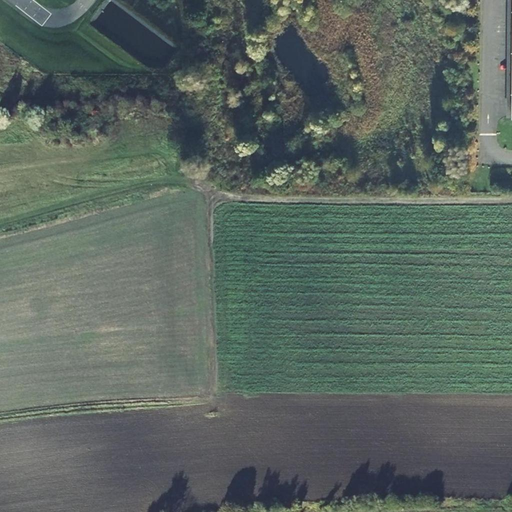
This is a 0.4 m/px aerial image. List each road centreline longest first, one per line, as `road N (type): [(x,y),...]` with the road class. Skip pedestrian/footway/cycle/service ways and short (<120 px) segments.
road 1 (track): [(511,197),(266,198),(187,178),(146,177),(0,219)]
road 2 (track): [(231,191),(210,215),(214,399),(0,415)]
